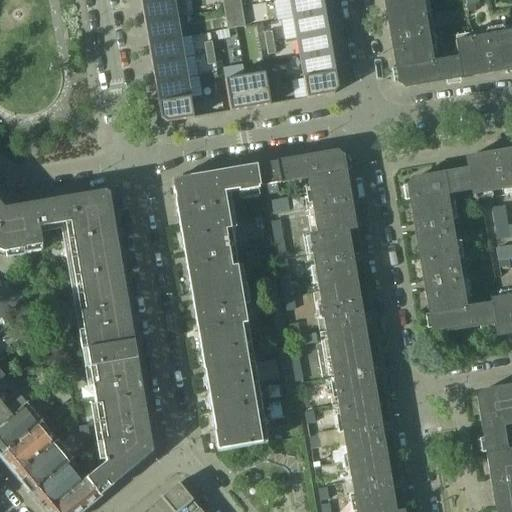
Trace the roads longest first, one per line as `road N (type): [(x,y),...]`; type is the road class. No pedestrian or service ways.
road 1 (residential): [(128,157),(175,455)]
road 2 (residential): [(405,389),(363,157),(366,119)]
road 3 (residential): [(128,157),(366,119)]
road 4 (residential): [(98,0),(128,157)]
road 5 (residential): [(366,119),(511,96)]
road 6 (residential): [(0,166),(7,175),(28,175),(128,157)]
road 7 (residential): [(424,511),(405,389)]
road 8 (residential): [(366,119),(353,0)]
